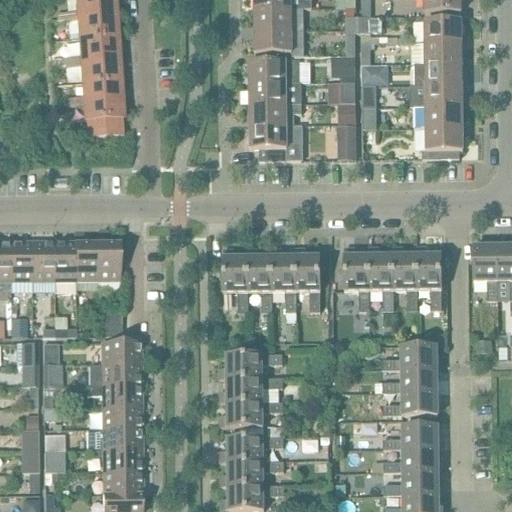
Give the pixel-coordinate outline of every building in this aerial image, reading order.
[(115,22),(113,0),(76,0),(78,14),(96,13),(97,23),(115,22)] [(254,0),(254,13),(291,12),(311,12),(310,4),(306,4),(306,0),(254,0)] [(335,0),(336,12),(354,11),(353,0),(335,0)] [(460,0),(424,0),(424,16),(461,15),(460,0)] [(291,12),(254,13),(255,34),(291,34),(291,12)] [(70,42),(80,42),(116,39),(115,22),(97,23),(96,13),(78,14),(79,24),(68,25),(70,42)] [(79,24),(78,14),(68,15),(68,25),(79,24)] [(58,16),(58,21),(58,26),(68,25),(68,15),(67,15),(58,16)] [(345,29),(358,28),(358,20),(345,21),(345,29)] [(361,20),(358,20),(358,28),(370,28),(370,21),(370,20),(361,20)] [(424,23),(425,46),(461,45),(461,23),(424,23)] [(346,59),(355,59),(354,37),(358,37),(358,28),(345,29),(346,59)] [(370,37),(370,28),(358,28),(358,37),(370,37)] [(291,34),(255,34),(255,57),(291,56),(291,34)] [(116,39),(80,42),(81,59),(71,60),(72,70),(82,69),(100,68),(99,58),(117,57),(116,39)] [(425,46),(425,67),(461,67),(461,45),(425,46)] [(362,56),(362,68),(370,68),(370,56),(362,56)] [(119,82),(117,57),(99,58),(100,68),(82,69),(83,85),(119,82)] [(71,60),(61,61),(61,66),(61,71),(72,70),(71,60)] [(355,60),(340,60),(341,80),(355,79),(355,71),(355,60)] [(285,64),(249,64),(250,87),(298,86),(301,86),(310,86),(310,67),(298,67),(298,64),(291,64),(285,64)] [(415,89),(462,89),(461,67),(425,67),(415,67),(415,89)] [(381,88),(381,70),(362,70),(362,80),(362,88),(381,88)] [(119,82),(83,85),(84,100),(74,101),(74,110),(85,109),(84,105),(120,102),(119,82)] [(298,86),(250,87),(250,109),(301,108),(301,86),(298,86)] [(341,107),(347,107),(355,107),(355,86),(341,86),(341,107)] [(362,111),(376,111),(376,89),(362,89),(362,111)] [(462,110),(462,89),(415,89),(409,89),(410,111),(414,111),(462,110)] [(74,110),(74,101),(63,102),(64,110),(74,110)] [(85,123),(86,123),(121,121),(120,102),(84,105),(85,109),(85,123)] [(355,107),(342,108),(343,127),(356,127),(355,107)] [(301,108),(250,109),(250,130),(286,130),(286,129),(294,129),(294,118),(301,117),(301,108)] [(414,132),(426,132),(462,132),(462,110),(414,111),(414,132)] [(376,111),(362,111),(363,133),(376,133),(376,111)] [(122,139),(121,121),(86,123),(87,141),(122,139)] [(286,130),(250,130),(250,153),(259,152),(259,165),(303,164),(302,130),(286,130)] [(356,131),(340,131),(340,151),(344,151),(344,163),(356,163),(356,131)] [(422,154),(422,163),(459,162),(459,154),(462,154),(462,132),(426,132),(426,154),(422,154)] [(10,246),(0,246),(0,284),(10,284),(10,246)] [(32,246),(10,246),(10,284),(32,284),(32,246)] [(53,246),(32,246),(32,284),(53,284),(53,246)] [(75,246),(53,246),(53,284),(54,296),(75,296),(75,284),(75,246)] [(75,246),(75,284),(97,284),(97,247),(75,247),(75,246)] [(119,247),(97,247),(97,284),(119,284),(119,247)] [(487,304),(497,304),(497,249),(473,250),(473,285),(487,285),(487,304)] [(511,249),(497,249),(497,304),(510,304),(511,303),(511,249)] [(416,251),(416,258),(417,294),(431,294),(431,314),(441,314),(441,294),(441,258),(427,258),(427,253),(421,253),(421,250),(416,251)] [(369,295),(368,259),(355,259),(355,253),(349,253),(349,251),(344,251),(344,259),(344,295),(359,295),(359,315),(369,315),(369,295)] [(368,251),(368,259),(369,295),(383,295),(383,315),(393,315),(393,294),(392,258),(379,258),(379,253),(373,253),(373,251),(368,251)] [(392,251),(392,258),(393,294),(407,294),(407,315),(417,314),(417,294),(416,258),(403,258),(403,253),(397,253),(397,251),(392,251)] [(271,252),(271,260),(272,296),(285,296),(286,316),(296,316),(296,296),(295,260),(281,260),(281,254),(276,254),(276,252),(271,252)] [(295,260),(296,296),(309,295),(310,316),(319,316),(319,295),(320,295),(319,259),(305,259),(305,254),(300,254),(300,252),(295,252),(295,260)] [(222,260),(222,262),(223,296),(237,296),(238,316),(248,316),(248,296),(247,260),(233,260),(233,255),(228,255),(228,253),(223,253),(223,260),(222,260)] [(262,316),(272,316),(272,296),(271,260),(257,260),(257,255),(252,255),(252,253),(247,253),(247,260),(248,296),(261,296),(262,316)] [(121,316),(97,317),(97,329),(121,328),(121,316)] [(14,327),(14,341),(26,341),(26,327),(14,327)] [(121,328),(97,329),(98,341),(122,340),(121,328)] [(67,332),(54,333),(54,341),(67,341),(67,332)] [(54,333),(42,333),(42,341),(54,341),(54,333)] [(123,346),(102,347),(102,368),(140,368),(140,346),(123,346)] [(490,346),(476,347),(477,356),(490,356),(490,346)] [(28,347),(29,369),(37,369),(37,347),(28,347)] [(436,349),(401,350),(401,363),(382,363),(382,374),(401,373),(437,373),(436,349)] [(219,383),(226,383),(262,382),(262,368),(282,368),(282,358),(262,358),(262,357),(226,358),(226,372),(221,372),(221,378),(219,378),(219,383)] [(43,360),(43,369),(52,369),(57,369),(57,360),(43,360)] [(102,368),(89,369),(89,390),(140,390),(140,368),(102,368)] [(43,369),(43,391),(52,391),(52,369),(43,369)] [(437,373),(401,373),(402,386),(382,386),(382,396),(402,396),(437,396),(437,373)] [(37,377),(22,378),(22,391),(29,391),(37,391),(37,377)] [(219,407),(226,407),(262,406),(262,392),(282,392),(282,382),(262,382),(226,383),(226,396),(221,396),(221,402),(219,402),(219,407)] [(89,390),(86,390),(86,401),(102,401),(102,412),(141,412),(140,390),(89,390)] [(37,391),(29,391),(29,403),(37,403),(37,391)] [(43,391),(44,412),(52,412),(52,391),(43,391)] [(437,396),(402,396),(402,409),(382,409),(382,419),(402,419),(437,419),(437,396)] [(262,406),(226,407),(227,420),(221,420),(221,426),(219,426),(219,431),(227,431),(263,431),(262,416),(283,416),(283,406),(262,406)] [(141,412),(102,412),(103,433),(141,433),(141,412)] [(37,433),(37,421),(27,421),(27,433),(37,433)] [(402,453),(438,453),(437,429),(402,429),(402,443),(383,443),(383,453),(402,453)] [(103,433),(87,433),(87,455),(103,455),(141,455),(141,433),(103,433)] [(27,455),(29,455),(38,455),(38,434),(22,434),(22,456),(27,455)] [(263,441),(227,441),(227,456),(222,456),(222,461),(220,461),(220,466),(227,466),(263,465),(263,452),(283,451),(283,441),(263,441)] [(438,453),(402,453),(403,465),(383,466),(383,476),(438,475),(438,453)] [(29,455),(27,455),(28,477),(30,477),(38,477),(38,455),(29,455)] [(44,477),(50,477),(64,477),(64,455),(44,455),(44,477)] [(141,455),(103,455),(103,477),(141,476),(141,455)] [(283,465),(263,465),(227,466),(227,480),(222,480),(222,485),(220,485),(220,490),(227,490),(263,489),(263,475),(283,475),(283,465)] [(403,489),(383,489),(383,499),(403,499),(438,498),(438,475),(403,476),(403,489)] [(103,498),(102,498),(142,498),(141,476),(103,477),(103,498)] [(38,477),(30,477),(30,490),(38,489),(38,477)] [(50,477),(44,477),(45,498),(53,498),(55,498),(55,477),(50,477)] [(345,499),(345,487),(335,487),(335,499),(345,499)] [(263,489),(227,490),(228,504),(222,504),(222,509),(220,509),(220,511),(263,511),(263,500),(284,499),(284,489),(263,489)] [(53,511),(53,498),(45,498),(45,511),(53,511)] [(142,498),(102,498),(102,511),(140,511),(140,498),(142,498)] [(438,511),(438,498),(403,499),(403,511),(384,511),(383,511),(438,511)] [(38,511),(39,503),(22,503),(22,511),(38,511)]
